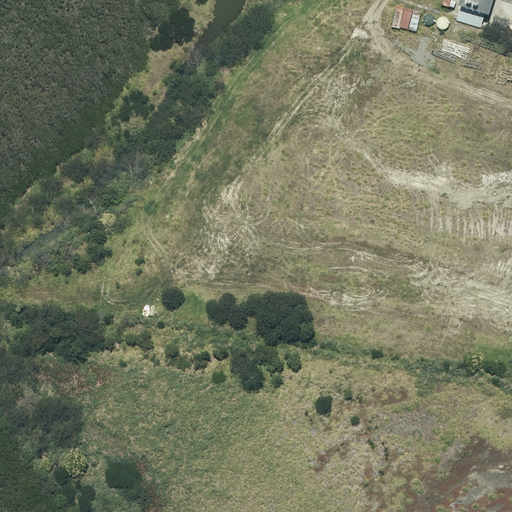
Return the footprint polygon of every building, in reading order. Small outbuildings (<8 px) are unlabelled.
[(460,0),(459,4),(462,5),(486,13),(491,14),(495,0),(460,0)] [(486,13),(462,5),(457,19),(482,27),(486,13)] [(426,23),(427,25),(429,26),(431,26),(433,25),(435,24),(436,22),(437,20),(436,18),(436,16),(434,15),(432,14),(430,14),(429,14),(427,15),(426,16),(425,18),(425,20),(425,22),(426,23)] [(511,20),(495,14),(492,23),(508,29),(511,20)] [(439,26),(440,27),(442,28),(444,28),(446,28),(448,27),(449,25),(450,23),(449,21),(448,19),(447,18),(445,17),(443,16),(442,17),(440,18),(439,19),(438,21),(438,22),(438,24),(439,26)]
